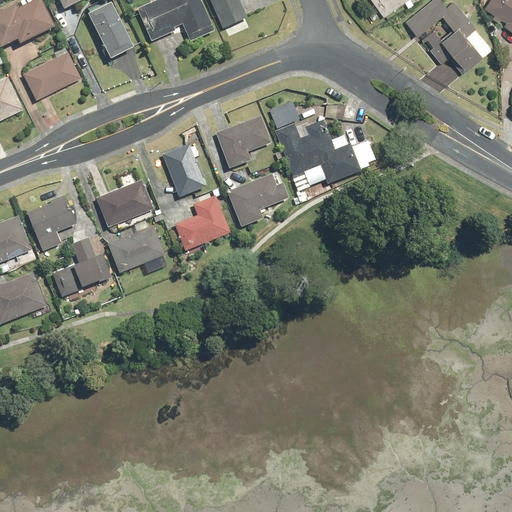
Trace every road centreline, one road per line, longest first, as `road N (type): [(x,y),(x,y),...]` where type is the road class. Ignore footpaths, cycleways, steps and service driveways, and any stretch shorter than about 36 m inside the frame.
road 1 (residential): [(188,98),(118,142),(0,172)]
road 2 (residential): [(0,171),(115,114),(188,98)]
road 3 (residential): [(348,68),(397,85),(476,150)]
road 4 (residential): [(476,150),(402,117),(348,68)]
road 5 (residential): [(188,98),(277,62),(319,58)]
